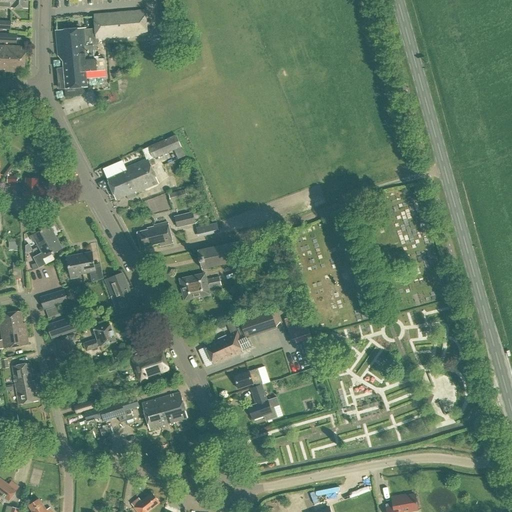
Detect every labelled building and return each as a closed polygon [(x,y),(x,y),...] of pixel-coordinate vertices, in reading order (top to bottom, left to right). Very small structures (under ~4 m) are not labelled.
[(0,0),(0,8),(13,9),(13,8),(28,9),(28,0),(23,0),(0,0)] [(148,36),(146,10),(94,14),(95,28),(86,28),(56,31),(58,58),(63,63),(64,69),(57,69),(59,90),(66,89),(66,99),(70,99),(70,97),(75,97),(75,96),(77,96),(77,95),(82,95),(81,93),(83,93),(83,88),(87,88),(86,72),(106,70),(105,58),(99,59),(99,57),(94,57),(93,46),(99,45),(99,40),(148,36)] [(159,32),(170,31),(168,11),(157,12),(159,32)] [(0,28),(12,29),(12,20),(0,19),(0,28)] [(204,19),(196,20),(199,38),(207,36),(204,19)] [(0,42),(16,43),(16,34),(0,33),(0,42)] [(5,46),(4,72),(21,73),(21,69),(25,70),(25,51),(22,50),(22,47),(5,46)] [(176,135),(149,147),(154,159),(174,150),(178,159),(186,156),(176,135)] [(103,170),(108,181),(116,201),(135,192),(136,194),(159,184),(148,159),(125,169),(122,161),(103,170)] [(25,182),(24,199),(47,200),(48,187),(39,187),(40,178),(26,177),(26,182),(25,182)] [(185,189),(169,194),(170,200),(187,195),(185,189)] [(193,212),(174,216),(177,228),(196,223),(193,212)] [(172,243),(167,223),(153,226),(153,227),(147,228),(147,230),(136,233),(140,248),(159,244),(160,246),(172,243)] [(198,235),(219,230),(217,223),(196,228),(198,235)] [(35,241),(39,247),(56,238),(50,226),(30,237),(33,242),(35,241)] [(56,238),(39,247),(42,253),(33,258),(39,268),(46,264),(43,259),(62,249),(56,238)] [(234,243),(212,248),(198,252),(199,258),(200,263),(202,269),(238,261),(234,243)] [(92,252),(80,254),(83,274),(90,273),(93,282),(103,276),(101,265),(95,266),(92,252)] [(77,276),(83,274),(80,254),(67,257),(71,279),(77,278),(77,276)] [(132,296),(122,273),(106,280),(120,314),(139,306),(134,295),(132,296)] [(207,280),(205,273),(180,279),(184,300),(210,295),(209,288),(222,285),(220,277),(207,280)] [(58,292),(62,304),(68,302),(64,290),(58,292)] [(56,306),(62,304),(58,292),(52,294),(56,306)] [(52,294),(47,296),(50,308),(56,306),(52,294)] [(50,308),(47,296),(40,298),(44,310),(50,308)] [(270,309),(239,319),(245,337),(276,327),(270,309)] [(22,323),(20,311),(0,314),(0,322),(4,349),(29,344),(25,323),(22,323)] [(52,339),(79,330),(74,316),(47,325),(52,339)] [(310,334),(311,333),(307,323),(288,330),(291,340),(295,339),(310,334)] [(116,341),(110,324),(94,330),(97,339),(83,343),(86,351),(116,341)] [(231,358),(243,352),(238,341),(242,339),(238,330),(218,339),(219,341),(206,347),(214,364),(222,360),(224,361),(230,358),(231,358)] [(302,341),(312,338),(310,334),(295,339),(296,343),(302,341)] [(68,336),(56,339),(60,353),(72,350),(68,336)] [(169,369),(162,350),(140,358),(139,355),(131,358),(141,383),(149,381),(147,377),(169,369)] [(274,368),(267,356),(256,362),(264,374),(274,368)] [(8,359),(1,360),(2,369),(9,368),(8,359)] [(13,366),(16,385),(32,382),(32,381),(29,364),(13,366)] [(59,377),(70,373),(68,367),(57,372),(59,377)] [(263,383),(258,369),(250,372),(249,371),(234,377),(238,389),(253,384),(254,386),(263,383)] [(32,382),(16,385),(19,405),(38,401),(37,395),(36,395),(35,391),(36,391),(35,381),(32,381),(32,382)] [(321,393),(327,391),(324,384),(319,386),(321,393)] [(256,404),(248,407),(252,419),(264,416),(265,421),(276,417),(277,417),(274,407),(280,405),(277,397),(268,401),(268,400),(268,401),(264,390),(262,385),(251,388),(252,394),(256,404)] [(167,424),(168,425),(174,423),(174,422),(184,419),(183,418),(188,416),(180,392),(158,399),(160,408),(162,407),(166,418),(167,418),(168,421),(167,422),(167,424)] [(150,431),(168,425),(167,424),(167,422),(168,421),(167,418),(166,418),(162,407),(160,408),(158,399),(142,404),(150,431)] [(94,400),(74,406),(76,413),(96,408),(94,400)] [(100,408),(104,421),(125,415),(121,401),(100,408)] [(103,429),(100,430),(102,437),(110,435),(107,425),(102,426),(103,429)] [(198,447),(192,449),(195,456),(201,454),(198,447)] [(9,485),(0,478),(0,494),(9,501),(19,488),(11,482),(9,485)] [(148,511),(160,503),(153,494),(142,502),(139,498),(132,504),(138,511),(148,511)] [(391,498),(392,503),(386,504),(387,511),(417,511),(415,495),(401,497),(401,496),(391,498)] [(46,511),(39,499),(29,506),(32,511),(52,511),(50,508),(46,511)]
